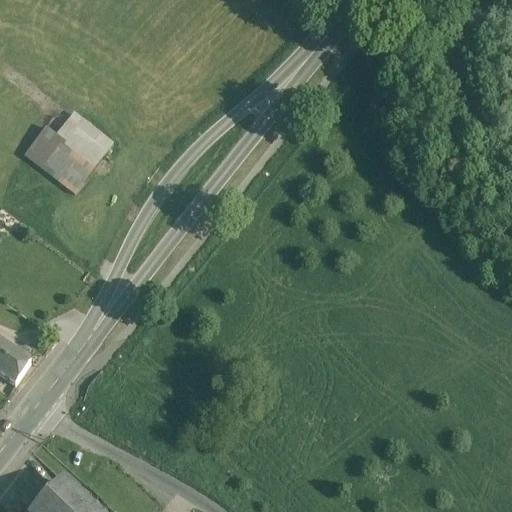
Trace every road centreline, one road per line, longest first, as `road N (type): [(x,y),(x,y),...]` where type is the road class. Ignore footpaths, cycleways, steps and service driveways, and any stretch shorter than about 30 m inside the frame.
road 1 (secondary): [(355,0),(177,171),(142,221),(84,343)]
road 2 (secondary): [(84,343),(361,0)]
road 3 (residential): [(33,408),(220,511)]
road 4 (track): [(115,273),(96,262),(115,198),(104,166)]
